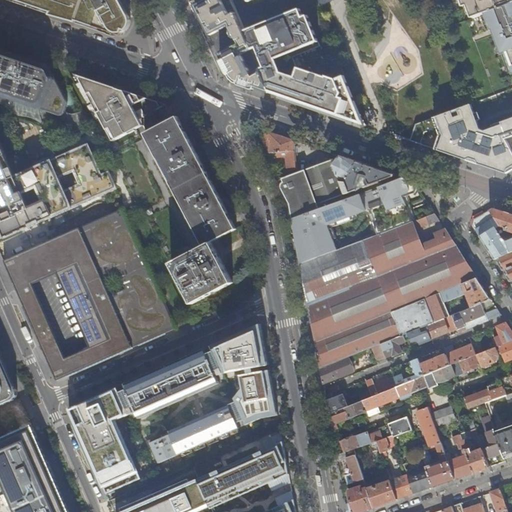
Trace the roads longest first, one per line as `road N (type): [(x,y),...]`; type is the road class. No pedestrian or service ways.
road 1 (secondary): [(193,84),(499,189)]
road 2 (residential): [(276,299),(47,400)]
road 3 (tertiary): [(193,84),(258,207),(276,299)]
road 4 (tertiary): [(276,299),(315,511)]
road 5 (secondary): [(193,84),(0,18)]
road 6 (residential): [(511,303),(452,221),(499,189)]
road 7 (residential): [(47,400),(97,511)]
